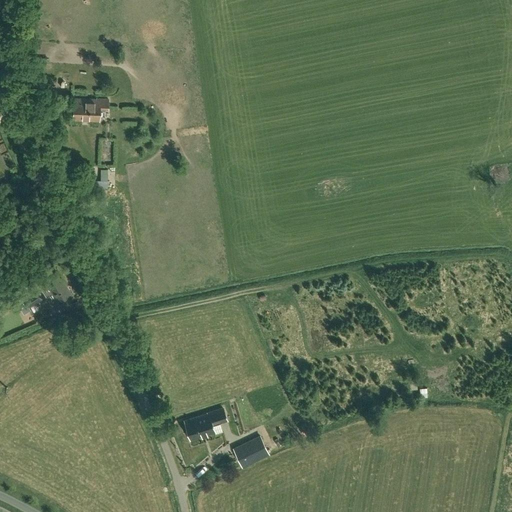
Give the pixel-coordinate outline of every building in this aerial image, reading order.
[(74,98),(74,120),(99,121),(99,108),(108,108),(108,99),(96,98),(96,99),(74,98)] [(107,180),(94,180),(94,169),(88,169),(87,187),(107,187),(107,180)] [(57,276),(47,283),(52,292),(57,299),(51,303),(55,310),(62,306),(61,304),(73,297),(63,281),(61,282),(57,276)] [(30,294),(35,301),(48,293),(43,285),(30,294)] [(185,420),(190,439),(214,431),(212,424),(226,420),(223,408),(208,413),(185,420)] [(268,452),(267,448),(261,436),(234,449),(242,465),(268,452)]
